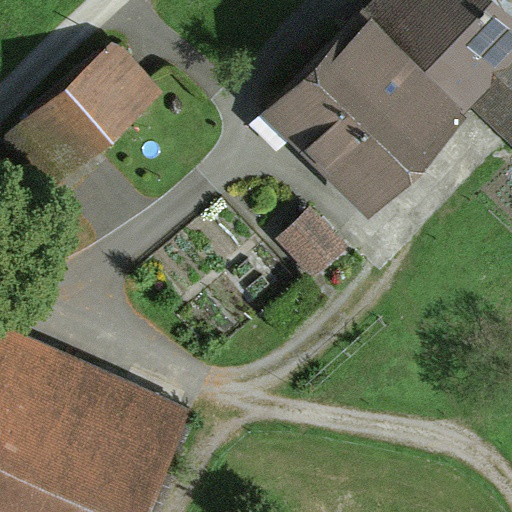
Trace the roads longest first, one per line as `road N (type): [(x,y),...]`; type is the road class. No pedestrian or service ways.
road 1 (track): [(511,490),(491,464),(446,439),(301,418),(208,385),(0,285)]
road 2 (track): [(106,0),(0,103)]
